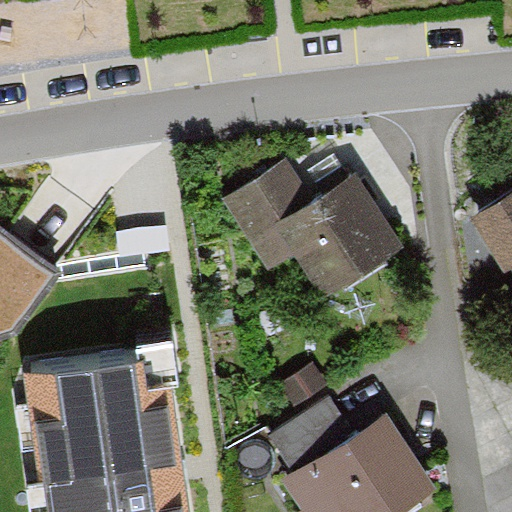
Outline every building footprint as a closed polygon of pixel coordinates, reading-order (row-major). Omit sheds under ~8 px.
[(285,150),(224,189),(265,254),(292,237),(320,283),(403,231),(357,158),(328,177),(309,188),(285,150)] [(511,176),(472,202),(511,262),(511,176)] [(0,325),(11,325),(54,267),(0,227),(0,325)] [(170,334),(26,356),(50,511),(197,511),(189,457),(170,334)] [(356,420),(282,468),(303,501),(296,505),(300,511),(376,511),(435,474),(387,400),(356,420)]
